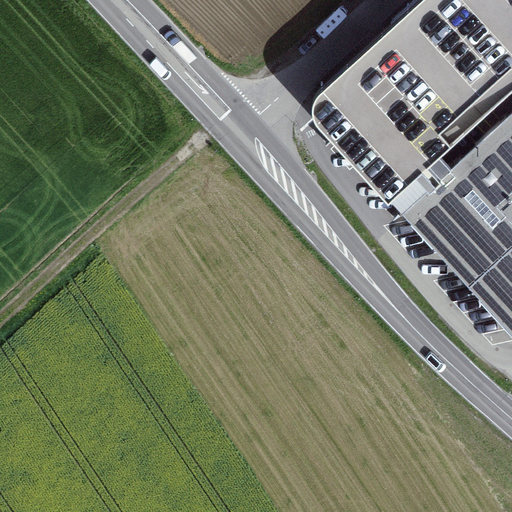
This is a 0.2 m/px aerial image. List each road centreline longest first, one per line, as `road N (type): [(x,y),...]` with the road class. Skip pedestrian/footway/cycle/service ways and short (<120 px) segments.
road 1 (primary): [(117,0),(422,337),(511,420)]
road 2 (track): [(227,115),(0,321)]
